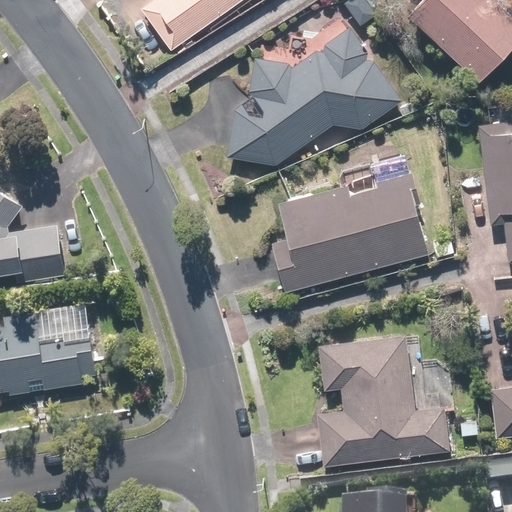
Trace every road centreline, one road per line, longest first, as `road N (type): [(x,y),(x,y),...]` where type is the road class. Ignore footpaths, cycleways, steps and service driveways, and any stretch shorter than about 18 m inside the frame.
road 1 (residential): [(215,461),(188,312),(142,177),(20,0)]
road 2 (residential): [(215,461),(0,489)]
